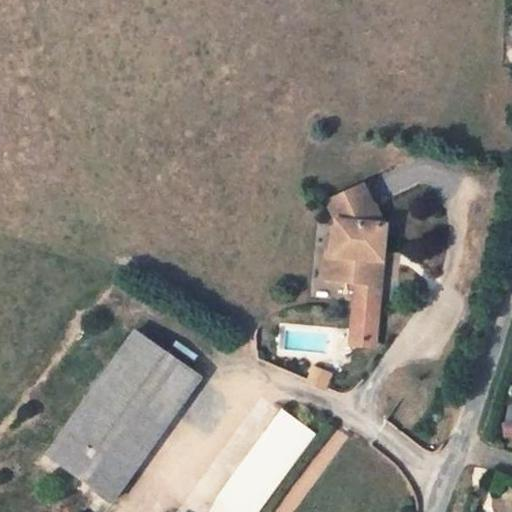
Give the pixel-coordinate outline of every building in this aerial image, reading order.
[(361,281),(383,284),(388,226),(385,226),(375,206),(373,207),(363,187),(329,203),(338,221),(335,256),(343,256),(341,279),(361,281)] [(325,278),(341,279),(343,256),(335,256),(328,255),(325,278)] [(356,345),(378,346),(383,284),(361,281),(356,345)] [(136,333),(118,359),(183,405),(201,379),(136,333)] [(183,405),(118,359),(68,430),(132,476),(183,405)] [(257,511),(314,438),(282,414),(208,511),(257,511)] [(114,502),(132,476),(68,430),(49,457),(114,502)]
